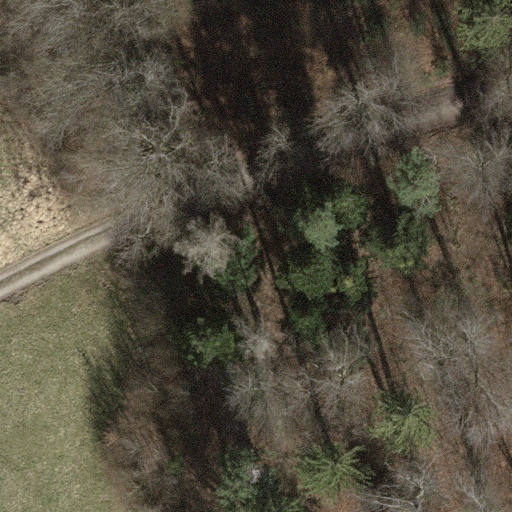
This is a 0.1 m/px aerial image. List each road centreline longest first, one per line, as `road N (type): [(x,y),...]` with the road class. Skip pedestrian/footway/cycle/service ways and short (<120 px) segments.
road 1 (track): [(0,291),(358,129),(511,85)]
road 2 (track): [(460,100),(496,347),(503,511)]
